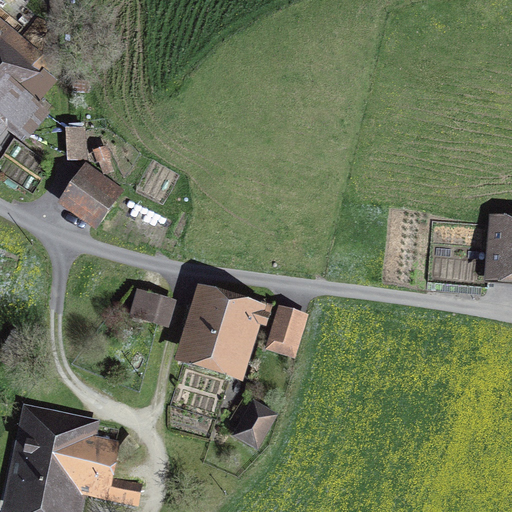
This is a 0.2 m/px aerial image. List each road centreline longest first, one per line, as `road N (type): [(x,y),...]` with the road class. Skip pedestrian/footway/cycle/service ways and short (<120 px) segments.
road 1 (residential): [(0,209),(117,257),(511,315)]
road 2 (track): [(145,426),(190,270)]
